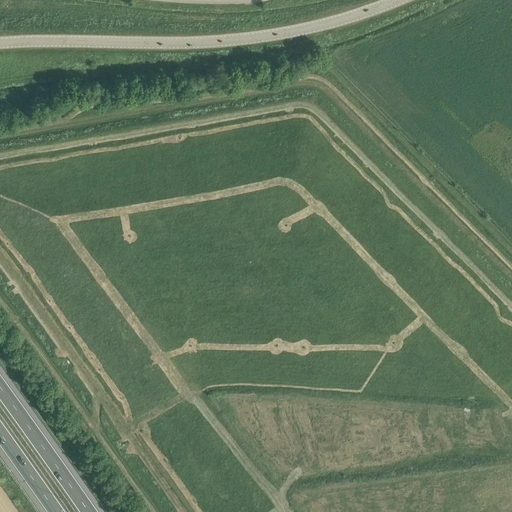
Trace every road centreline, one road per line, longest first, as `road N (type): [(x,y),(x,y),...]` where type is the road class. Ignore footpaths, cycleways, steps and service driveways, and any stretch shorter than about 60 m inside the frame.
road 1 (unclassified): [(0,45),(232,42),(321,26),(396,0)]
road 2 (motorway): [(91,511),(0,379)]
